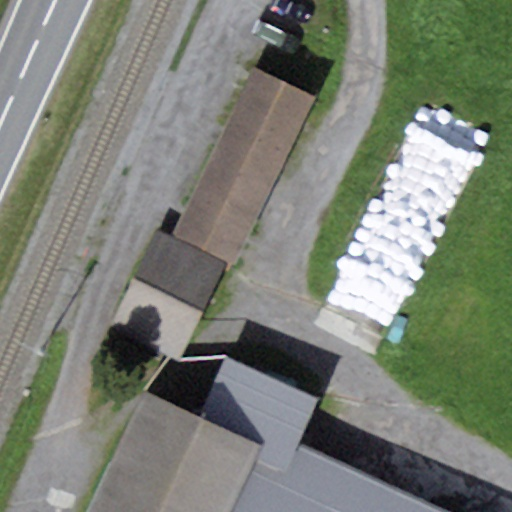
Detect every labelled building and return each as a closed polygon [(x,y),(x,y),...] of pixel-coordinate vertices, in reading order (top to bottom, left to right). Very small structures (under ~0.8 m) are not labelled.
[(232,263),(314,97),(253,68),(172,233),(232,263)] [(179,362),(225,262),(159,232),(113,332),(179,362)] [(302,447),(297,445),(317,399),(227,360),(200,420),(259,446),(252,461),(289,477),(302,447)] [(229,511),(252,461),(259,446),(200,420),(138,393),(85,511),(229,511)] [(448,511),(302,447),(289,477),(252,461),(229,511),(448,511)]
